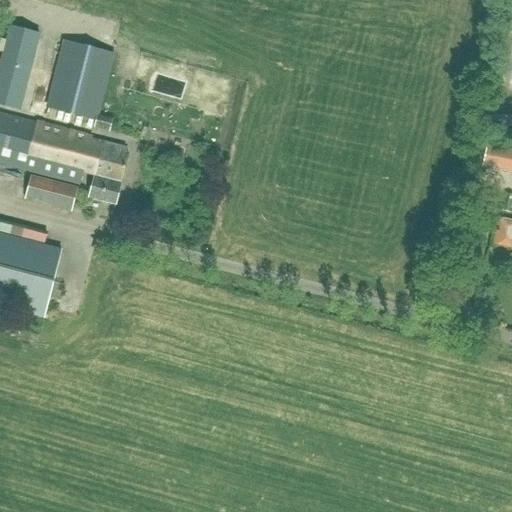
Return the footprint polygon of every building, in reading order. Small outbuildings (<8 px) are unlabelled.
[(511,0),(509,0),(501,32),(511,34),(511,0)] [(109,132),(112,119),(99,116),(115,54),(62,41),(46,108),(96,122),(94,128),(109,132)] [(0,106),(14,111),(26,65),(0,59),(0,60),(0,106)] [(82,172),(94,175),(88,198),(97,200),(115,205),(127,154),(123,153),(124,148),(0,115),(0,163),(78,185),(82,172)] [(511,151),(486,146),(482,166),(511,172),(511,171),(511,151)] [(70,212),(77,190),(30,176),(24,200),(70,212)] [(511,216),(499,213),(492,238),(510,243),(511,235),(511,216)] [(61,251),(0,235),(0,305),(44,317),(61,251)]
